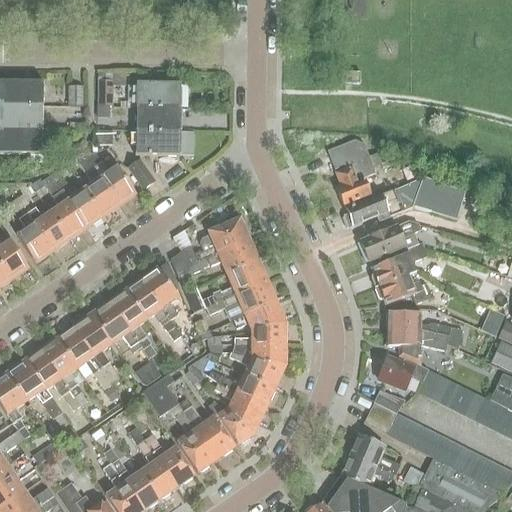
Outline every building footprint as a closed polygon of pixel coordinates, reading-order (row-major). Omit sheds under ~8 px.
[(360,74),(341,73),(340,85),(359,86),(359,85),(360,85),(360,81),(359,81),(360,74)] [(99,76),(99,83),(98,83),(98,107),(112,107),(112,84),(120,84),(120,82),(127,82),(127,77),(99,76)] [(0,108),(42,109),(43,109),(43,84),(0,83),(0,108)] [(128,104),(136,104),(135,110),(136,110),(179,110),(179,87),(180,87),(180,86),(136,85),(136,88),(128,88),(128,104)] [(83,87),(68,88),(68,108),(83,108),(83,87)] [(42,109),(0,108),(0,131),(41,132),(42,109)] [(97,109),(97,119),(108,119),(108,109),(97,109)] [(179,110),(136,110),(136,134),(179,134),(179,110)] [(83,126),(70,126),(70,135),(83,134),(83,126)] [(0,155),(28,156),(42,156),(42,155),(41,155),(41,132),(0,131),(0,155)] [(112,146),(112,133),(97,133),(97,147),(112,146)] [(179,134),(136,134),(136,156),(135,156),(135,157),(179,158),(179,157),(179,134)] [(327,153),(332,166),(334,171),(345,167),(346,171),(336,175),(341,188),(336,190),(343,210),(354,206),(373,198),(366,182),(360,184),(359,182),(375,175),(364,146),(354,142),(327,153)] [(83,157),(118,206),(122,203),(123,205),(135,196),(134,195),(135,194),(117,168),(109,174),(94,153),(83,157)] [(382,153),(378,155),(383,169),(394,166),(393,162),(392,159),(382,153)] [(42,156),(28,156),(28,165),(42,165),(42,156)] [(91,185),(83,191),(102,219),(115,211),(114,209),(118,206),(83,157),(74,161),(91,185)] [(143,191),(144,190),(154,183),(139,162),(128,170),(143,191)] [(56,173),(49,178),(55,186),(62,181),(56,173)] [(55,186),(49,178),(41,184),(58,208),(50,214),(69,242),(81,234),(80,232),(84,229),(55,186)] [(425,179),(395,191),(404,212),(415,208),(425,179)] [(465,194),(425,179),(415,208),(456,222),(465,194)] [(90,228),(102,219),(83,191),(75,197),(63,180),(62,181),(55,186),(84,229),(89,226),(90,228)] [(44,189),(39,182),(31,187),(36,194),(44,189)] [(404,212),(395,191),(383,197),(345,212),(347,217),(344,218),(349,229),(385,214),(387,219),(404,212)] [(23,196),(16,201),(22,210),(29,205),(23,196)] [(16,201),(9,205),(15,215),(22,210),(16,201)] [(36,210),(26,216),(51,252),(56,249),(57,251),(69,242),(50,214),(42,219),(36,210)] [(18,222),(24,232),(16,238),(34,264),(35,263),(36,265),(48,257),(47,255),(51,252),(26,216),(18,222)] [(183,252),(191,270),(248,245),(245,239),(247,238),(240,222),(219,232),(216,230),(211,232),(210,236),(207,236),(207,237),(201,240),(199,245),(202,253),(194,256),(190,248),(183,252)] [(368,264),(390,255),(391,257),(407,251),(414,248),(409,237),(420,232),(418,226),(409,223),(360,244),(362,250),(361,251),(360,253),(364,261),(366,262),(367,262),(368,264)] [(0,265),(11,280),(15,277),(16,279),(28,270),(27,269),(28,268),(10,243),(3,247),(0,243),(0,265)] [(187,272),(190,279),(191,277),(220,266),(225,279),(259,265),(251,248),(249,249),(248,245),(191,270),(187,272)] [(370,279),(375,291),(410,277),(417,274),(412,264),(427,258),(422,245),(414,248),(407,251),(391,257),(393,262),(370,270),(373,275),(372,276),(370,279)] [(183,252),(170,262),(180,286),(189,282),(190,279),(187,272),(191,270),(183,252)] [(142,282),(170,322),(178,317),(171,306),(179,300),(175,293),(178,291),(167,264),(158,271),(156,269),(144,277),(146,279),(142,282)] [(0,289),(12,282),(11,280),(0,265),(0,289)] [(213,297),(202,302),(205,310),(206,310),(265,286),(263,279),(265,278),(259,265),(225,279),(230,290),(221,294),(213,297)] [(383,301),(385,307),(411,297),(414,306),(432,300),(427,288),(424,286),(420,287),(419,283),(414,285),(410,277),(375,291),(378,300),(382,302),(383,301)] [(170,322),(142,282),(137,285),(136,283),(125,291),(147,323),(154,318),(161,329),(162,328),(170,322)] [(265,286),(206,310),(209,317),(238,306),(243,318),(243,319),(276,305),(269,289),(267,289),(265,286)] [(147,323),(125,291),(112,300),(114,301),(110,304),(138,345),(146,340),(139,328),(147,323)] [(201,301),(189,306),(193,315),(193,316),(205,310),(202,302),(201,301)] [(92,314),(113,345),(122,339),(130,351),(138,345),(110,304),(105,307),(104,305),(92,314)] [(249,333),(249,334),(284,323),(278,309),(276,310),(274,306),(276,305),(243,319),(243,318),(232,323),(236,331),(246,327),(249,333)] [(493,311),(483,333),(496,339),(506,317),(493,311)] [(421,325),(421,315),(386,315),(386,330),(417,330),(449,338),(447,345),(458,350),(462,331),(431,324),(427,327),(421,325)] [(102,353),(110,348),(89,318),(88,317),(76,325),(77,327),(72,330),(113,386),(120,380),(102,353)] [(170,322),(162,328),(173,343),(181,337),(170,322)] [(204,322),(194,326),(199,338),(200,337),(209,333),(204,322)] [(234,340),(233,346),(283,346),(283,342),(285,342),(285,326),(284,323),(249,334),(249,340),(234,340)] [(511,328),(504,325),(497,340),(511,346),(511,328)] [(85,365),(103,392),(104,392),(110,387),(113,386),(72,330),(69,333),(67,331),(56,339),(77,370),(85,365)] [(386,348),(398,349),(398,359),(414,365),(421,368),(421,348),(446,353),(447,345),(449,338),(417,330),(386,330),(386,348)] [(209,333),(200,337),(202,343),(208,342),(212,341),(209,333)] [(70,393),(78,388),(69,376),(77,370),(56,339),(44,347),(45,349),(41,352),(70,393)] [(138,345),(142,352),(148,361),(155,356),(150,347),(151,346),(146,340),(138,345)] [(495,354),(490,365),(511,374),(511,349),(500,344),(495,354)] [(192,347),(190,352),(193,356),(199,355),(200,350),(197,346),(192,347)] [(233,348),(231,354),(250,359),(283,373),(285,368),(285,352),(283,352),(283,346),(233,346),(233,348)] [(221,347),(208,347),(209,356),(222,355),(222,347),(221,347)] [(24,361),(25,363),(46,392),(53,387),(61,399),(69,394),(70,393),(41,352),(37,355),(36,353),(24,361)] [(247,366),(242,376),(275,390),(281,378),(279,377),(280,374),(282,374),(283,373),(250,359),(231,354),(228,360),(247,366)] [(209,356),(202,360),(208,362),(217,366),(222,355),(209,356)] [(424,369),(421,368),(414,365),(412,370),(386,359),(377,381),(405,392),(409,380),(421,384),(427,371),(424,369)] [(62,415),(46,392),(25,363),(20,366),(19,364),(6,373),(27,403),(35,398),(52,422),(53,421),(61,415),(62,415)] [(143,389),(146,390),(161,380),(151,365),(134,377),(143,389)] [(192,366),(187,369),(188,373),(200,384),(206,376),(203,374),(192,366)] [(427,371),(421,384),(416,394),(425,399),(436,375),(427,371)] [(218,384),(225,387),(225,388),(265,407),(267,404),(269,405),(275,390),(242,376),(237,386),(210,374),(207,380),(217,384),(218,384)] [(0,408),(13,427),(22,420),(16,411),(24,405),(4,375),(0,377),(0,408)] [(436,375),(425,399),(434,403),(445,380),(436,375)] [(185,440),(177,446),(197,476),(211,467),(210,465),(213,462),(215,464),(218,462),(216,460),(183,414),(178,406),(167,389),(174,385),(168,376),(141,395),(159,420),(168,414),(185,440)] [(508,411),(511,406),(511,380),(502,376),(490,402),(499,406),(508,411)] [(445,380),(434,403),(443,407),(454,384),(445,380)] [(227,409),(231,413),(259,426),(265,413),(263,412),(265,407),(225,388),(225,387),(218,384),(217,384),(214,392),(231,401),(227,409)] [(454,384),(443,407),(452,412),(463,389),(454,384)] [(110,387),(104,392),(111,401),(117,397),(110,387)] [(70,393),(69,394),(73,399),(79,408),(86,403),(81,394),(82,394),(78,388),(70,393)] [(463,389),(452,412),(461,416),(472,393),(463,389)] [(379,393),(373,405),(395,416),(404,403),(379,393)] [(472,393),(461,416),(470,421),(481,397),(472,393)] [(481,397),(470,421),(478,425),(490,402),(481,397)] [(73,399),(66,404),(72,413),(79,408),(73,399)] [(185,402),(178,406),(183,414),(190,409),(185,402)] [(490,402),(478,425),(487,430),(499,406),(490,402)] [(238,448),(239,447),(254,437),(257,431),(255,430),(257,426),(259,427),(259,426),(231,413),(227,409),(226,411),(221,414),(215,405),(209,409),(215,419),(217,417),(218,418),(238,448)] [(395,416),(373,405),(368,415),(390,426),(395,416)] [(499,406),(487,430),(496,434),(508,411),(499,406)] [(235,450),(228,440),(214,420),(204,426),(191,408),(190,409),(183,414),(216,460),(220,458),(221,460),(235,450)] [(511,412),(508,411),(496,434),(505,439),(511,425),(511,412)] [(61,415),(53,421),(62,433),(69,427),(61,415)] [(390,426),(368,415),(363,426),(384,436),(390,426)] [(395,416),(390,426),(384,436),(394,441),(404,420),(395,416)] [(404,420),(394,441),(403,446),(413,425),(404,420)] [(413,425),(403,446),(412,450),(423,430),(413,425)] [(24,429),(17,434),(23,442),(31,437),(25,428),(24,429)] [(138,433),(145,443),(153,437),(146,428),(138,433)] [(136,430),(127,436),(136,449),(145,443),(138,433),(136,430)] [(423,430),(412,450),(421,455),(432,434),(423,430)] [(0,458),(6,455),(23,442),(17,434),(0,445),(0,458)] [(432,434),(421,455),(430,460),(441,439),(432,434)] [(191,478),(193,476),(174,448),(165,455),(153,437),(145,443),(176,489),(182,484),(184,485),(191,481),(191,478)] [(364,440),(358,437),(349,457),(395,477),(400,467),(381,459),(385,449),(364,441),(364,440)] [(80,439),(70,446),(77,456),(83,451),(84,444),(80,439)] [(441,439),(430,460),(440,464),(450,444),(441,439)] [(38,467),(60,451),(55,443),(32,459),(38,467)] [(148,466),(139,472),(159,501),(160,499),(163,500),(169,495),(169,493),(176,489),(145,443),(136,449),(148,466)] [(450,444),(440,464),(449,469),(460,448),(450,444)] [(69,447),(55,457),(77,459),(69,447)] [(460,448),(449,469),(458,474),(469,453),(460,448)] [(110,451),(103,456),(109,466),(111,465),(117,460),(110,451)] [(469,453),(458,474),(467,478),(478,458),(469,453)] [(6,455),(0,458),(0,484),(29,464),(24,457),(12,465),(6,455)] [(395,477),(349,457),(341,478),(368,489),(373,477),(391,484),(395,477)] [(478,458),(467,478),(477,483),(487,462),(478,458)] [(111,465),(109,466),(141,511),(148,508),(150,509),(157,504),(156,502),(159,501),(139,472),(130,479),(117,460),(111,465)] [(421,490),(417,500),(413,508),(405,508),(406,505),(403,504),(397,511),(484,511),(488,510),(504,497),(495,493),(486,488),(477,483),(467,478),(458,474),(449,469),(440,464),(432,461),(423,476),(417,488),(421,490)] [(487,462),(477,483),(486,488),(496,467),(487,462)] [(29,464),(0,484),(0,509),(25,493),(19,484),(35,472),(29,464)] [(141,511),(109,466),(100,472),(113,490),(104,496),(114,511),(141,511)] [(496,467),(486,488),(495,493),(506,472),(496,467)] [(410,469),(402,484),(414,489),(416,490),(417,488),(423,476),(410,469)] [(511,474),(506,472),(495,493),(504,497),(511,482),(511,474)] [(388,511),(401,503),(368,489),(341,478),(321,505),(326,511),(388,511)] [(70,485),(63,490),(55,496),(66,511),(110,511),(104,504),(93,511),(85,499),(82,501),(70,485)] [(25,493),(0,509),(0,511),(33,511),(53,498),(48,491),(31,502),(25,493)] [(53,498),(33,511),(50,511),(58,507),(53,498)] [(397,511),(403,504),(401,503),(388,511),(397,511)]
